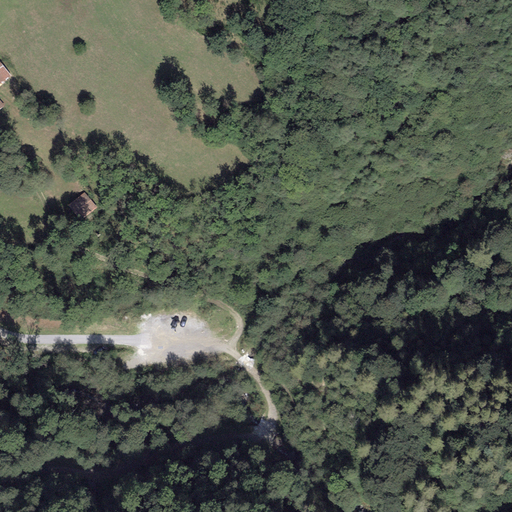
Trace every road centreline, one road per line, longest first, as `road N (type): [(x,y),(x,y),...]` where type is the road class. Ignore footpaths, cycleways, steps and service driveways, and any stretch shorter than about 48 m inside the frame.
road 1 (track): [(229,351),(268,396),(271,417),(254,436),(107,462),(0,468)]
road 2 (track): [(0,144),(58,234),(233,312),(239,329),(229,351)]
road 3 (residential): [(0,332),(184,343)]
